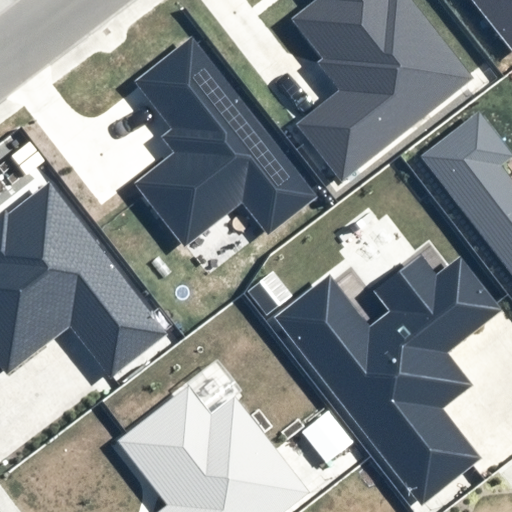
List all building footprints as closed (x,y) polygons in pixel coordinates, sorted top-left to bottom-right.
[(314,0),(288,21),(320,61),(316,65),(338,93),(294,127),(340,185),(472,81),(407,0),(314,0)] [(511,0),(478,0),(511,42),(511,0)] [(132,184),(185,249),(239,205),(267,239),(315,200),(187,42),(134,85),(172,132),(162,141),(172,153),(132,184)] [(511,183),(500,169),(511,159),(511,158),(478,114),(420,159),(511,277),(511,183)] [(46,188),(5,220),(1,215),(0,215),(0,365),(9,376),(68,329),(110,381),(166,337),(46,188)] [(479,463),(440,414),(472,389),(446,357),(501,314),(457,259),(433,278),(419,259),(374,294),(389,312),(372,326),(332,276),(272,322),(420,509),(479,463)] [(117,447),(166,508),(162,511),(285,511),(307,495),(231,400),(210,417),(188,390),(117,447)]
